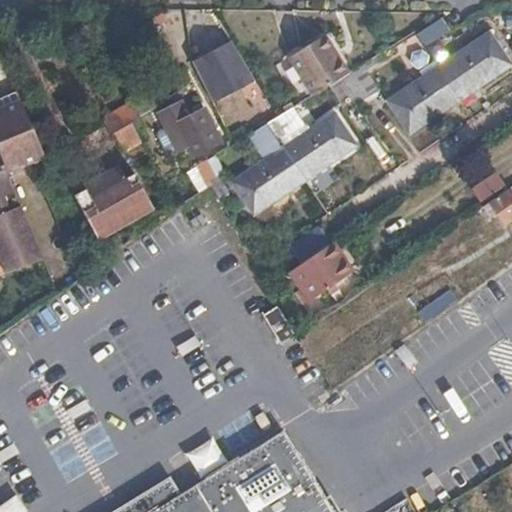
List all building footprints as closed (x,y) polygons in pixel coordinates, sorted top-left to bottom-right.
[(443,31),(436,21),(414,34),(422,44),(443,31)] [(437,66),(459,98),(510,63),(489,31),(437,66)] [(316,37),(311,41),(326,65),(331,62),(316,37)] [(235,38),(192,57),(212,100),(254,81),(235,38)] [(280,60),(304,99),(327,85),(341,77),(331,62),(326,65),(311,41),(280,60)] [(409,132),(459,98),(437,66),(387,100),(409,132)] [(353,95),(358,102),(375,91),(358,67),(341,77),(353,95)] [(341,77),(327,85),(342,107),(349,103),(346,99),(353,95),(341,77)] [(179,105),(171,92),(150,105),(159,119),(179,105)] [(135,115),(124,98),(100,114),(121,149),(139,138),(129,119),(135,115)] [(46,153),(22,100),(0,110),(0,152),(8,171),(46,153)] [(220,140),(202,106),(173,121),(179,132),(170,137),(176,149),(185,144),(190,155),(220,140)] [(334,113),(283,148),(304,180),(355,145),(334,113)] [(279,150),(262,124),(253,129),(271,157),(279,150)] [(304,180),(283,148),(279,150),(271,157),(233,182),(255,214),(304,180)] [(0,266),(33,255),(0,159),(0,266)] [(118,165),(85,181),(86,184),(87,186),(107,228),(149,208),(133,173),(125,177),(118,165)] [(223,187),(215,174),(208,179),(216,191),(223,187)] [(511,215),(511,184),(490,200),(504,221),(511,215)] [(107,228),(87,186),(73,192),(93,234),(107,228)] [(306,260),(331,243),(320,226),(294,244),(306,260)] [(352,272),(332,242),(331,243),(306,260),(290,271),(302,288),(296,292),(305,304),(328,288),(335,284),(352,272)] [(269,285),(274,294),(289,284),(283,275),(269,285)] [(338,289),(335,284),(328,288),(331,293),(338,289)] [(427,321),(458,298),(453,291),(421,313),(427,321)] [(291,332),(275,306),(262,314),(278,340),(291,332)] [(332,511),(281,429),(168,500),(160,486),(117,511),(332,511)] [(19,511),(22,510),(14,496),(0,505),(0,511),(19,511)]
